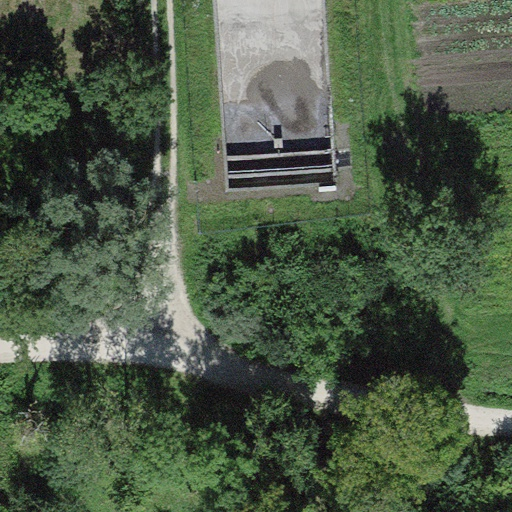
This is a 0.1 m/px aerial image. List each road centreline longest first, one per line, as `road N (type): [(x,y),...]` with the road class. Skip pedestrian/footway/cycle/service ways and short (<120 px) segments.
road 1 (track): [(0,356),(108,338),(424,410),(511,418)]
road 2 (track): [(159,0),(174,351)]
